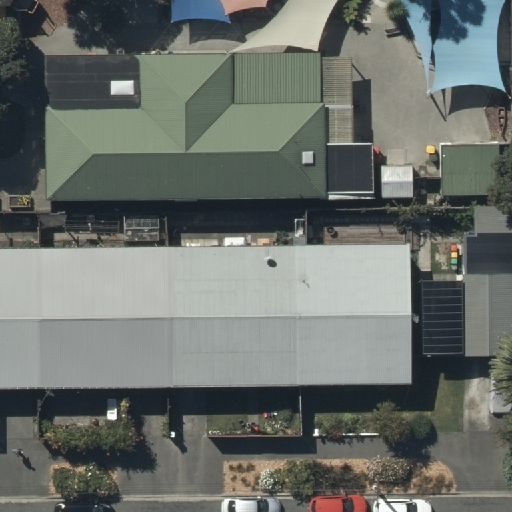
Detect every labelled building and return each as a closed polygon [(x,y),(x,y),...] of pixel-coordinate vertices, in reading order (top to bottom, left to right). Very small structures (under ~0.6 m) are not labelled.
[(502,0),(436,0),(435,91),(502,91),(502,0)] [(321,57),(46,59),(48,205),(327,203),(327,197),(375,196),(374,149),(327,149),(327,108),(322,108),(321,57)] [(438,151),(438,199),(501,199),(501,151),(438,151)] [(411,250),(0,255),(0,394),(411,390),(411,250)] [(511,269),(463,269),(463,359),(511,359),(511,269)]
